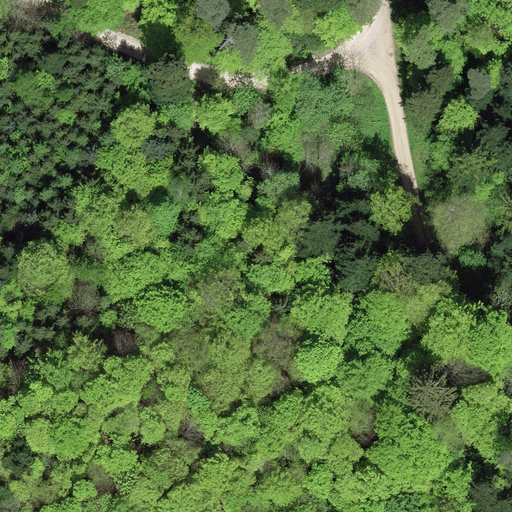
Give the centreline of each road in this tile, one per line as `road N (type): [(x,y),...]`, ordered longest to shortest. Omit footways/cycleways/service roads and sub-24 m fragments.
road 1 (track): [(511,427),(418,227),(384,40)]
road 2 (track): [(384,40),(294,74),(203,74),(19,0)]
